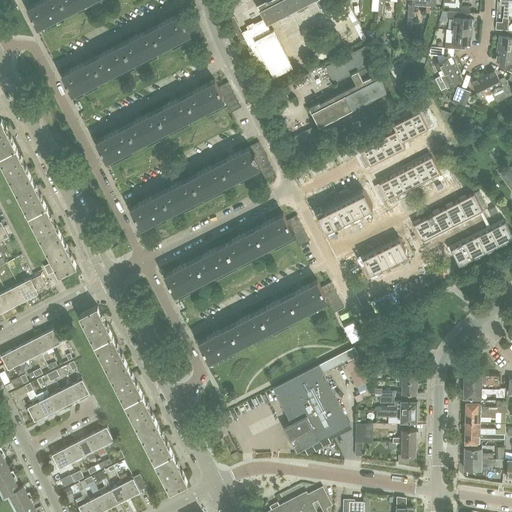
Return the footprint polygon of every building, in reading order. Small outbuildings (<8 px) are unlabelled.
[(69,10),(63,0),(39,0),(28,6),(38,26),(69,10)] [(63,0),(69,10),(88,0),(63,0)] [(259,0),(261,2),(257,3),(258,5),(257,6),(259,10),(260,9),(264,18),(267,23),(310,0),(315,0),(319,8),(330,3),(328,0),(259,0)] [(509,17),(509,9),(510,0),(500,0),(500,4),(504,5),(503,17),(509,17)] [(417,11),(414,11),(415,1),(408,1),(407,16),(417,17),(417,11)] [(472,18),(469,17),(460,17),(460,11),(448,10),(447,16),(454,17),(454,29),(472,30),(472,18)] [(151,28),(161,47),(190,32),(189,30),(186,25),(184,19),(181,12),(151,28)] [(186,25),(197,19),(194,14),(184,19),(186,25)] [(240,28),(234,15),(228,18),(235,30),(240,28)] [(264,18),(254,23),(252,24),(252,26),(242,31),(249,45),(247,46),(252,55),(254,54),(263,70),(269,67),(273,76),(292,66),(274,30),(271,32),(267,23),(264,18)] [(197,19),(186,25),(189,30),(199,24),(197,19)] [(191,35),(202,29),(199,24),(189,30),(190,32),(191,35)] [(161,47),(151,28),(122,42),(131,62),(161,47)] [(194,40),(205,35),(202,29),(191,35),(194,40)] [(445,47),(457,48),(458,42),(471,43),(472,30),(454,29),(453,41),(445,41),(445,47)] [(511,48),(511,35),(500,34),(498,47),(511,48)] [(205,35),(194,40),(196,45),(207,39),(205,35)] [(131,62),(122,42),(93,57),(103,77),(131,62)] [(356,83),(330,96),(327,98),(323,94),(317,98),(318,100),(310,105),(320,124),(387,90),(377,72),(376,72),(372,65),(360,71),(359,69),(377,60),(368,44),(327,65),(335,81),(351,73),(356,83)] [(443,55),(443,46),(431,45),(429,54),(443,55)] [(511,61),(511,48),(498,47),(496,59),(511,61)] [(387,50),(378,53),(381,61),(390,58),(387,50)] [(435,63),(441,74),(457,66),(451,55),(435,63)] [(93,57),(67,70),(62,73),(72,93),(103,77),(93,57)] [(415,64),(408,67),(412,75),(419,72),(415,64)] [(457,66),(441,74),(447,86),(463,77),(457,66)] [(483,75),(492,91),(496,101),(511,93),(511,90),(506,78),(505,76),(499,79),(495,69),(483,75)] [(485,95),(492,91),(483,75),(472,81),(484,103),(488,101),(485,95)] [(419,97),(409,78),(399,83),(409,102),(419,97)] [(215,79),(184,94),(194,114),(224,99),(224,96),(218,86),(215,79)] [(231,86),(228,81),(218,86),(221,91),(231,86)] [(234,91),(231,86),(221,91),(224,96),(234,91)] [(460,100),(464,88),(458,86),(452,100),(459,103),(460,100)] [(280,89),(286,101),(290,99),(284,87),(280,89)] [(471,91),(464,88),(460,100),(459,103),(465,105),(469,106),(470,104),(466,103),(471,91)] [(226,102),(236,96),(234,91),(224,96),(224,99),(226,102)] [(194,114),(184,94),(155,109),(165,129),(194,114)] [(239,101),(236,96),(226,102),(228,107),(239,101)] [(228,107),(230,111),(241,106),(239,101),(228,107)] [(419,111),(411,115),(419,132),(434,125),(434,124),(428,127),(418,107),(423,104),(417,107),(419,111)] [(454,116),(463,120),(468,110),(459,105),(454,116)] [(155,109),(126,124),(136,144),(165,129),(155,109)] [(493,118),(478,112),(475,119),(491,125),(493,118)] [(411,115),(402,119),(411,136),(419,132),(411,115)] [(0,154),(16,146),(1,117),(0,117),(0,154)] [(402,119),(393,124),(396,129),(402,141),(403,140),(411,136),(402,119)] [(126,124),(119,128),(96,139),(106,159),(136,144),(126,124)] [(313,126),(286,140),(296,159),(323,146),(313,126)] [(396,129),(388,133),(397,150),(406,146),(403,140),(402,141),(396,129)] [(388,133),(379,138),(388,155),(397,150),(388,133)] [(379,138),(371,142),(379,159),(388,155),(379,138)] [(249,145),(252,151),(258,165),(260,169),(271,163),(259,140),(249,145)] [(371,142),(356,150),(357,150),(362,147),(370,163),(365,166),(379,159),(371,142)] [(252,151),(249,145),(219,160),(229,180),(258,165),(252,151)] [(0,154),(0,158),(13,185),(31,175),(16,146),(0,154)] [(431,154),(422,158),(431,175),(440,171),(431,154)] [(422,158),(413,163),(422,180),(431,175),(422,158)] [(219,160),(190,176),(200,196),(229,180),(219,160)] [(271,163),(260,169),(262,173),(273,168),(271,163)] [(413,163),(405,167),(414,184),(422,180),(413,163)] [(511,172),(508,166),(499,173),(511,189),(511,172)] [(405,167),(396,172),(405,188),(414,184),(405,167)] [(275,172),(273,168),(262,173),(264,178),(275,172)] [(396,172),(388,176),(396,193),(405,188),(396,172)] [(47,205),(38,187),(31,175),(13,185),(29,214),(47,205)] [(190,176),(160,191),(170,211),(200,196),(190,176)] [(388,176),(374,183),(374,184),(379,181),(387,197),(382,200),(396,193),(388,176)] [(324,210),(318,213),(326,229),(328,228),(334,225),(343,220),(349,217),(352,215),(359,212),(362,210),(369,207),(372,205),(364,190),(367,188),(365,186),(323,207),(324,210)] [(414,222),(413,222),(422,239),(423,239),(424,241),(480,212),(487,226),(490,225),(482,209),(488,206),(479,189),(466,196),(459,199),(453,202),(446,206),(439,209),(433,213),(421,219),(414,222)] [(170,211),(160,191),(130,206),(140,226),(170,211)] [(29,214),(44,244),(62,234),(47,205),(29,214)] [(263,247),(292,232),(291,229),(289,224),(287,219),(283,212),(253,227),(263,247)] [(289,224),(299,219),(296,214),(287,219),(289,224)] [(487,226),(447,246),(448,249),(450,248),(459,264),(466,261),(472,257),(479,254),(486,251),(492,247),(499,244),(506,240),(511,237),(511,234),(505,220),(504,220),(503,218),(490,225),(487,226)] [(0,248),(2,253),(8,250),(5,244),(6,243),(3,237),(9,234),(1,219),(0,220),(0,248)] [(301,223),(299,219),(289,224),(291,229),(301,223)] [(304,228),(301,223),(291,229),(292,232),(294,234),(304,228)] [(234,262),(263,247),(253,227),(224,242),(234,262)] [(294,234),(296,239),(306,233),(304,228),(294,234)] [(309,239),(306,233),(296,239),(299,244),(309,239)] [(402,233),(358,256),(362,265),(366,263),(371,272),(408,253),(400,237),(403,236),(402,233)] [(48,273),(57,269),(60,274),(78,265),(62,234),(44,244),(53,261),(44,265),(48,273)] [(224,242),(194,258),(204,277),(234,262),(224,242)] [(174,292),(204,277),(194,258),(164,273),(174,292)] [(31,277),(6,290),(14,305),(20,302),(21,303),(33,297),(32,295),(39,292),(31,277)] [(317,279),(287,294),(297,314),(327,299),(325,296),(323,291),(321,286),(317,279)] [(321,286),(323,291),(333,286),(331,281),(321,286)] [(336,291),(333,286),(323,291),(325,296),(336,291)] [(7,308),(14,305),(6,290),(0,292),(0,313),(8,310),(7,308)] [(327,299),(328,301),(338,296),(336,291),(325,296),(327,299)] [(267,329),(297,314),(287,294),(257,310),(267,329)] [(341,301),(338,296),(328,301),(331,306),(341,301)] [(343,306),(341,301),(331,306),(333,311),(336,310),(343,306)] [(95,343),(113,334),(98,305),(80,314),(95,343)] [(257,310),(228,325),(238,344),(267,329),(257,310)] [(209,359),(238,344),(228,325),(199,340),(209,359)] [(56,326),(45,332),(53,345),(54,347),(58,345),(57,343),(64,340),(56,326)] [(46,349),(53,345),(45,332),(34,337),(42,351),(43,353),(47,351),(46,349)] [(95,343),(110,372),(128,363),(113,334),(95,343)] [(35,354),(42,351),(34,337),(23,343),(31,356),(32,359),(36,356),(35,354)] [(24,360),(31,356),(23,343),(12,349),(20,362),(21,364),(25,362),(24,360)] [(323,371),(358,353),(354,345),(272,386),(287,414),(333,391),(323,371)] [(20,362),(12,349),(2,354),(10,370),(14,368),(13,365),(20,362)] [(358,393),(360,399),(373,394),(363,371),(364,370),(359,360),(360,359),(358,356),(348,361),(349,364),(348,365),(354,379),(355,379),(358,386),(360,385),(363,391),(358,393)] [(48,364),(50,368),(58,365),(55,360),(48,364)] [(74,360),(69,362),(73,369),(77,367),(74,360)] [(110,372),(125,402),(143,393),(128,363),(110,372)] [(30,378),(40,374),(37,368),(28,373),(30,378)] [(57,368),(52,371),(55,378),(60,375),(57,368)] [(402,368),(402,374),(396,374),(396,379),(400,379),(417,380),(417,368),(402,368)] [(500,387),(501,374),(471,370),(464,374),(464,387),(481,387),(500,387)] [(51,380),(55,378),(52,371),(47,373),(51,380)] [(25,372),(11,380),(14,387),(29,380),(25,372)] [(72,383),(79,397),(90,391),(82,375),(77,378),(78,380),(72,383)] [(417,392),(417,380),(400,379),(400,384),(402,384),(402,392),(417,392)] [(25,385),(17,389),(20,395),(29,391),(34,388),(30,381),(25,384),(25,385)] [(68,402),(79,397),(72,383),(71,381),(67,383),(68,385),(61,388),(68,402)] [(57,408),(68,402),(61,388),(60,386),(56,388),(57,391),(51,394),(57,408)] [(464,397),(482,397),(482,392),(496,392),(496,396),(502,396),(502,400),(506,400),(507,387),(500,387),(481,387),(464,387),(464,391),(463,392),(463,394),(464,395),(464,397)] [(350,423),(333,391),(287,414),(290,421),(283,425),(290,438),(297,434),(301,443),(303,446),(350,423)] [(46,396),(40,399),(46,414),(57,408),(51,394),(49,392),(45,394),(46,396)] [(140,431),(158,422),(143,393),(125,402),(140,431)] [(395,401),(394,396),(380,396),(380,402),(395,402),(395,405),(388,405),(382,405),(382,410),(388,410),(416,411),(417,407),(418,407),(418,402),(417,401),(417,400),(401,400),(395,401)] [(35,419),(46,414),(40,399),(38,397),(34,400),(35,402),(28,405),(35,419)] [(466,406),(466,410),(496,411),(500,411),(505,411),(505,405),(497,405),(497,406),(491,406),(480,406),(481,401),(466,401),(466,402),(465,402),(465,406),(466,406)] [(416,415),(416,411),(388,410),(382,410),(377,410),(377,415),(401,416),(401,420),(416,421),(416,420),(418,420),(418,415),(416,415)] [(495,416),(496,411),(466,410),(466,415),(465,416),(465,420),(466,420),(465,422),(480,422),(480,416),(495,416)] [(140,431),(155,461),(173,452),(158,422),(140,431)] [(355,422),(355,440),(362,440),(371,440),(372,422),(355,422)] [(491,432),(495,433),(495,428),(480,428),(480,422),(465,422),(465,425),(464,425),(464,428),(465,428),(465,432),(491,433),(491,432)] [(107,425),(96,430),(103,444),(105,446),(109,444),(108,441),(114,438),(107,425)] [(402,442),(416,442),(416,429),(402,429),(402,437),(393,436),(393,441),(393,442),(396,442),(402,442)] [(97,447),(103,444),(96,430),(85,436),(92,449),(93,452),(98,449),(97,447)] [(495,433),(491,432),(491,433),(465,432),(465,437),(464,438),(464,439),(465,440),(465,442),(480,442),(480,438),(504,439),(504,433),(495,433)] [(92,449),(85,436),(74,442),(82,455),(83,457),(87,455),(86,452),(92,449)] [(74,442),(63,447),(70,461),(71,463),(76,460),(75,458),(82,455),(74,442)] [(416,455),(416,442),(402,442),(402,454),(399,454),(399,461),(404,461),(409,462),(409,454),(416,455)] [(465,452),(465,455),(465,457),(463,457),(463,458),(465,458),(498,458),(503,458),(503,453),(493,453),(493,452),(482,452),(482,446),(465,446),(465,448),(464,449),(464,451),(465,452)] [(64,464),(70,461),(63,447),(52,452),(61,468),(65,466),(64,464)] [(0,448),(0,484),(5,495),(9,493),(19,511),(38,511),(24,484),(19,486),(0,448)] [(121,449),(116,451),(120,458),(125,456),(121,449)] [(189,481),(173,452),(155,461),(171,490),(189,481)] [(110,457),(99,463),(101,467),(112,462),(110,457)] [(481,463),(493,463),(498,463),(498,458),(465,458),(464,462),(464,463),(464,466),(464,467),(464,468),(481,468),(481,463)] [(90,473),(101,467),(99,463),(88,468),(90,473)] [(80,469),(76,471),(79,479),(84,476),(80,469)] [(102,470),(94,474),(98,481),(103,479),(106,477),(102,470)] [(79,479),(76,471),(71,474),(75,481),(79,479)] [(141,489),(147,486),(140,473),(134,476),(133,474),(128,476),(129,478),(123,482),(130,495),(137,492),(138,494),(142,492),(141,489)] [(92,475),(85,479),(87,483),(94,480),(92,475)] [(76,482),(80,490),(84,487),(81,480),(76,482)] [(130,495),(123,482),(122,480),(117,482),(118,484),(112,487),(119,501),(130,495)] [(111,485),(107,487),(108,489),(101,493),(108,507),(119,501),(112,487),(111,485)] [(329,511),(326,506),(332,503),(323,485),(309,492),(307,489),(271,508),(264,511),(329,511)] [(60,491),(63,497),(74,491),(71,486),(60,491)] [(96,511),(97,511),(108,507),(101,493),(100,491),(96,493),(97,495),(91,498),(96,511)] [(413,506),(413,507),(406,507),(406,497),(403,496),(397,495),(397,511),(415,511),(415,506),(413,506)] [(82,511),(96,511),(91,498),(89,496),(85,499),(86,501),(79,504),(82,511)] [(364,511),(365,501),(354,500),(354,499),(344,498),(343,511),(364,511)]
